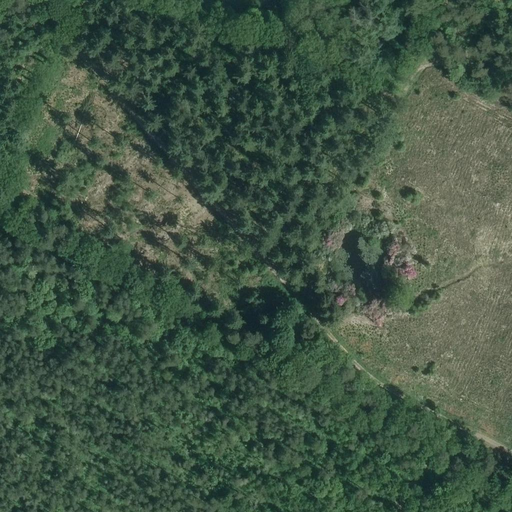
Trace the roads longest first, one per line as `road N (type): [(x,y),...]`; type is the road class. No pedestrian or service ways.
road 1 (track): [(50,0),(69,41),(364,372),(468,432)]
road 2 (track): [(284,283),(303,275),(429,50),(511,96)]
road 3 (track): [(0,225),(186,324)]
